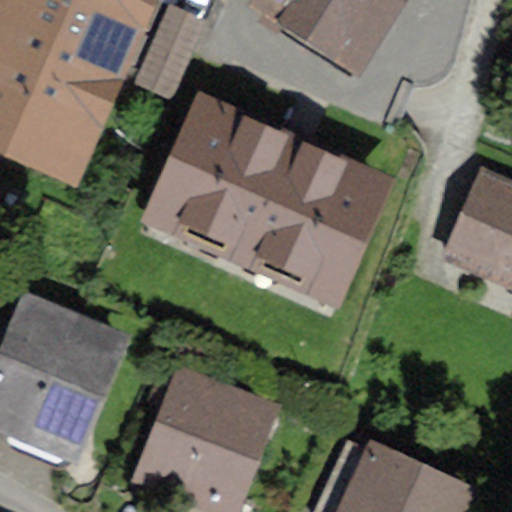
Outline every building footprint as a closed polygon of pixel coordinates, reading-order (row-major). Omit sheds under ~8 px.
[(159,0),(0,0),(0,157),(81,190),(159,0)] [(409,0),(260,0),(256,8),(362,75),(409,0)] [(168,99),(201,33),(168,17),(135,83),(168,99)] [(401,186),(202,102),(149,228),(348,312),(401,186)] [(511,186),(489,176),(445,278),(511,306),(511,186)] [(126,345),(25,303),(0,362),(0,435),(76,467),(126,345)] [(245,511),(284,414),(179,374),(134,489),(193,511),(245,511)] [(484,511),(491,498),(378,448),(349,511),(484,511)]
